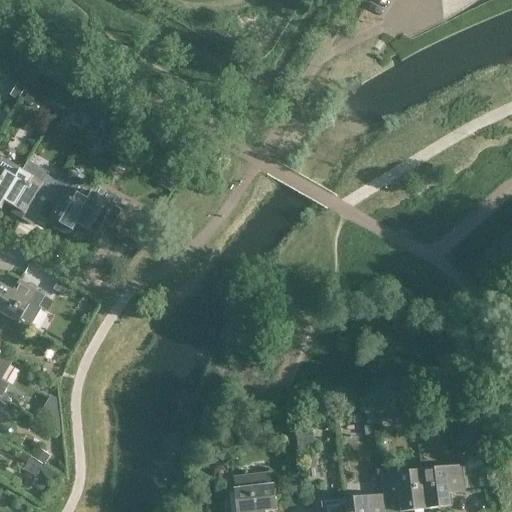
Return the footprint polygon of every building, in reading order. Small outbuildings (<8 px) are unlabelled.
[(17,83),(10,95),(17,101),(25,88),(17,83)] [(30,89),(23,101),(30,105),(37,94),(30,89)] [(74,108),(64,101),(57,114),(67,120),(74,108)] [(108,124),(99,118),(94,126),(103,132),(108,124)] [(0,209),(1,210),(5,203),(4,202),(9,193),(17,179),(22,170),(1,157),(0,158),(0,209)] [(173,160),(166,171),(179,178),(185,168),(173,160)] [(17,179),(9,193),(4,202),(5,203),(14,208),(11,212),(22,219),(32,202),(43,209),(47,201),(51,193),(58,183),(57,182),(47,176),(49,174),(28,161),(22,170),(17,179)] [(51,193),(47,201),(57,207),(47,223),(58,230),(61,225),(73,232),(77,225),(75,224),(89,201),(87,200),(94,189),(77,179),(71,180),(62,175),(57,182),(58,183),(51,193)] [(94,189),(87,200),(89,201),(75,224),(77,225),(86,230),(83,234),(94,241),(104,224),(118,233),(134,207),(98,186),(96,190),(94,189)] [(140,229),(132,223),(126,232),(135,237),(140,229)] [(59,280),(53,290),(66,298),(72,288),(59,280)] [(0,312),(10,318),(9,319),(18,324),(27,329),(40,309),(38,308),(45,296),(19,281),(13,292),(0,283),(0,312)] [(10,318),(0,312),(0,327),(3,329),(4,327),(22,338),(27,329),(18,324),(9,319),(10,318)] [(0,397),(1,398),(9,385),(2,380),(12,362),(0,355),(1,354),(0,352),(0,397)] [(373,424),(364,425),(365,436),(374,435),(373,424)] [(312,425),(295,427),(298,450),(303,450),(304,459),(312,458),(311,449),(314,448),(312,425)] [(31,457),(43,465),(50,455),(37,447),(31,457)] [(23,471),(35,477),(42,465),(30,459),(23,471)] [(462,466),(422,471),(427,511),(452,508),(450,495),(465,494),(462,466)] [(427,511),(422,471),(381,476),(384,495),(385,495),(386,503),(399,501),(400,511),(418,511),(426,511),(427,511)] [(273,485),(271,486),(270,472),(233,477),(234,490),(236,511),(274,511),(276,511),(273,485)] [(487,478),(479,479),(480,487),(488,486),(487,478)] [(360,498),(345,500),(346,511),(387,511),(386,503),(385,495),(384,495),(360,498)] [(313,511),(346,511),(345,500),(344,500),(344,501),(324,503),(313,504),(313,511)]
